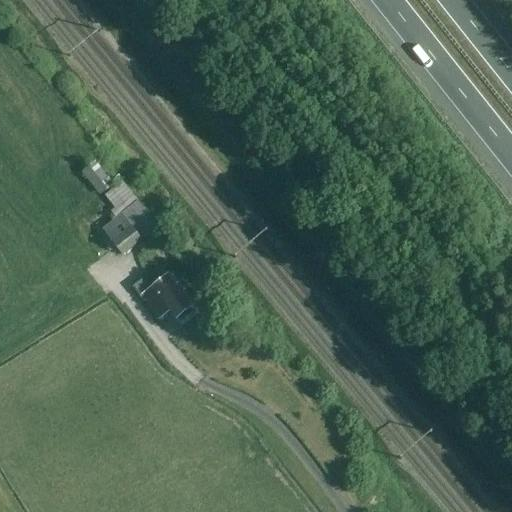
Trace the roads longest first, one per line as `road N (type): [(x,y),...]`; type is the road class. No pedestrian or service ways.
road 1 (track): [(511,353),(430,246),(211,0)]
road 2 (motorway): [(379,0),(511,165)]
road 3 (unclassified): [(345,511),(273,422),(199,380)]
